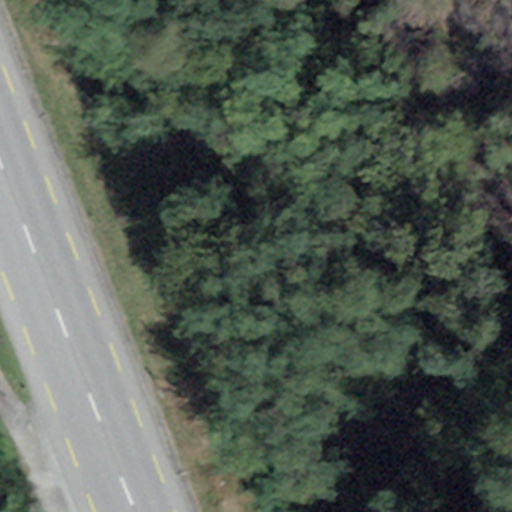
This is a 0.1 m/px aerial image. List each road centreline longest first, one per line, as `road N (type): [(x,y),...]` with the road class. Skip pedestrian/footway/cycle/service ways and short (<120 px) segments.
road 1 (primary): [(132,511),(0,168)]
road 2 (track): [(0,395),(55,477),(114,466)]
